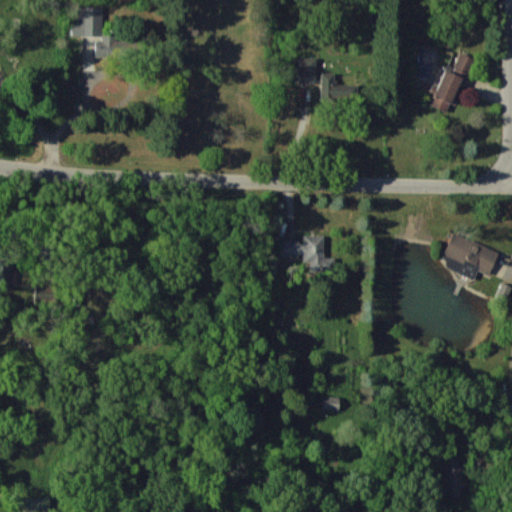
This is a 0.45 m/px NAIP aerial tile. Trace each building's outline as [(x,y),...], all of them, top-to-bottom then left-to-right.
[(102,6),(71,5),(71,35),(102,35),(102,6)] [(101,40),(94,40),(94,56),(110,56),(110,36),(101,35),(101,40)] [(429,105),(450,113),(472,57),(459,52),(453,66),(445,62),(429,105)] [(315,83),(316,57),(297,57),(297,83),(315,83)] [(357,84),(333,83),(333,72),(321,72),(320,100),(357,101),(357,84)] [(473,279),(477,270),(489,274),(498,251),(453,232),(440,265),(473,279)] [(324,235),(303,234),(303,241),(280,240),(280,255),(303,256),(303,261),(310,261),(310,270),(334,270),(334,257),(323,256),(324,235)] [(10,265),(0,264),(0,288),(10,289),(10,265)] [(338,396),(323,396),(322,409),(338,409),(338,396)] [(47,511),(48,497),(26,496),(25,511),(47,511)]
